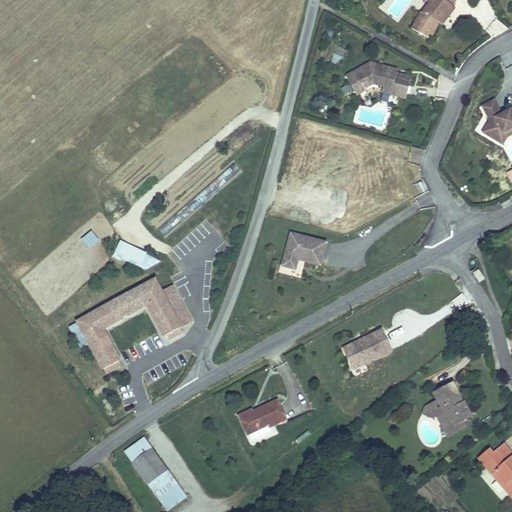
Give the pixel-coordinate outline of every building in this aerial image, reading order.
[(423,5),(413,21),(431,32),(441,16),(454,0),(427,0),(424,5),(423,5)] [(455,0),(454,0),(441,16),(444,18),(458,2),(455,0)] [(372,54),(346,66),(357,87),(366,82),(365,80),(373,76),(384,80),(385,75),(393,78),(390,87),(397,90),(405,92),(412,71),(397,66),(382,61),(383,57),(372,54)] [(383,57),(382,61),(397,66),(398,62),(383,57)] [(384,80),(382,85),(390,87),(393,78),(385,75),(384,80)] [(496,93),(483,100),(491,114),(484,126),(500,136),(505,128),(511,124),(511,102),(504,107),(496,93)] [(511,124),(505,128),(500,136),(505,139),(509,132),(511,130),(511,124)] [(327,239),(292,229),(283,261),(296,264),(298,254),(299,252),(303,253),(302,255),(321,260),(327,239)] [(83,240),(90,249),(100,242),(93,232),(83,240)] [(160,262),(121,242),(114,255),(147,271),(160,262)] [(160,285),(154,273),(78,318),(85,331),(103,321),(147,297),(165,329),(180,321),(160,285)] [(181,274),(171,279),(190,316),(194,323),(205,319),(181,274)] [(171,279),(160,285),(180,321),(190,316),(171,279)] [(103,321),(85,331),(97,354),(115,344),(103,321)] [(183,327),(180,321),(165,329),(169,335),(183,327)] [(347,339),(337,343),(346,363),(357,358),(384,347),(375,326),(350,337),(351,340),(348,341),(347,339)] [(115,344),(97,354),(106,368),(123,358),(115,344)] [(435,393),(423,400),(421,407),(433,410),(437,408),(442,405),(451,420),(461,414),(468,410),(462,399),(459,400),(456,394),(458,393),(448,376),(431,386),(435,393)] [(264,421),(283,414),(275,395),(249,405),(248,401),(236,406),(243,426),(263,418),(264,421)] [(442,405),(437,408),(450,431),(466,422),(461,414),(451,420),(442,405)] [(509,479),(506,483),(511,490),(511,446),(505,438),(493,446),(503,460),(498,464),(509,479)] [(149,441),(129,455),(171,511),(173,511),(191,499),(149,441)] [(493,468),(506,483),(509,479),(498,464),(493,468)] [(440,511),(449,511),(452,510),(446,503),(438,509),(440,511)]
